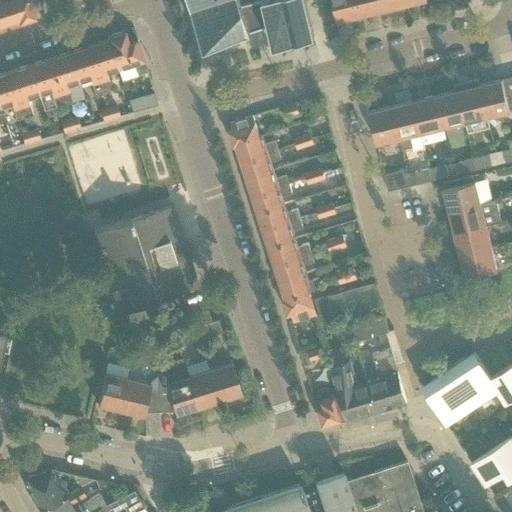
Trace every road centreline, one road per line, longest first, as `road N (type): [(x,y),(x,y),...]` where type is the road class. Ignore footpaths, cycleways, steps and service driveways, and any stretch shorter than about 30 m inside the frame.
road 1 (residential): [(294,449),(185,106)]
road 2 (residential): [(414,374),(333,69)]
road 3 (residential): [(294,449),(176,474),(0,430)]
road 4 (residential): [(479,500),(435,433),(414,427),(294,449)]
road 5 (residential): [(333,69),(511,26)]
road 6 (residential): [(0,50),(151,1)]
road 7 (residential): [(185,106),(333,69)]
